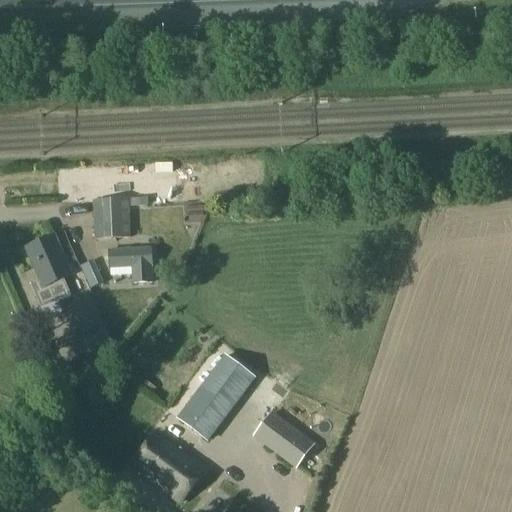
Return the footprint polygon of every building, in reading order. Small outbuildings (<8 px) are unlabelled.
[(88,180),(72,180),(73,192),(88,191),(88,180)] [(39,280),(30,283),(42,309),(71,296),(63,280),(71,277),(54,237),(26,250),(39,280)] [(109,252),(110,270),(132,269),(133,284),(152,284),(151,270),(154,270),(154,268),(152,268),(151,250),(109,252)] [(94,262),(80,267),(90,290),(104,284),(94,262)] [(89,296),(69,306),(82,336),(103,328),(89,296)] [(254,380),(224,357),(212,374),(242,396),(254,380)] [(68,364),(42,376),(52,396),(77,384),(68,364)] [(190,403),(178,420),(208,442),(220,425),(190,403)] [(314,446),(304,438),(272,414),(257,434),(289,458),(299,466),(314,446)] [(418,452),(451,454),(452,431),(419,430),(418,452)] [(132,468),(181,504),(205,471),(157,435),(132,468)] [(203,504),(213,511),(264,511),(272,501),(229,469),(203,504)]
